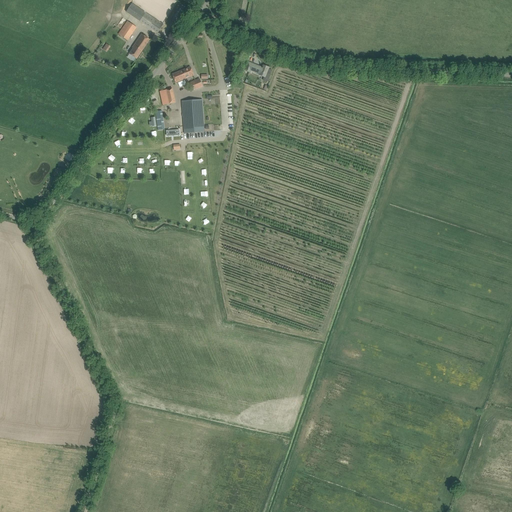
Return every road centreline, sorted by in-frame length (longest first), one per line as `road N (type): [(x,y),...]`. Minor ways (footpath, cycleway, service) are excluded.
road 1 (unclassified): [(511,74),(328,67),(219,29)]
road 2 (unclassified): [(0,213),(38,219),(196,20)]
